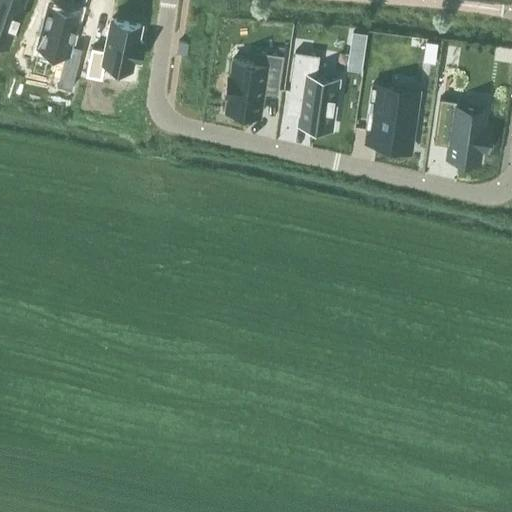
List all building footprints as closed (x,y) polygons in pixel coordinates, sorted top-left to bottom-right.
[(0,0),(0,40),(9,43),(24,0),(0,0)] [(37,53),(33,68),(60,75),(57,84),(72,88),(81,53),(67,50),(78,10),(50,3),(46,18),(42,17),(39,32),(42,33),(37,53)] [(92,46),(86,74),(101,77),(104,65),(117,68),(118,64),(132,67),(134,57),(140,58),(143,41),(138,40),(141,24),(112,18),(106,49),(92,46)] [(353,34),(351,46),(364,48),(366,36),(353,34)] [(435,62),(438,42),(426,40),(423,60),(435,62)] [(228,73),(225,94),(228,94),(226,109),(260,114),(264,90),(277,92),(283,54),(256,50),(254,61),(233,58),(231,73),(228,73)] [(295,51),(290,89),(304,91),(301,114),(299,123),(325,126),(330,127),(331,127),(331,126),(334,106),(338,78),(316,74),(319,54),(295,51)] [(371,85),(365,127),(379,129),(377,139),(390,141),(391,136),(410,139),(409,141),(412,141),(419,91),(416,90),(416,91),(371,85)] [(440,97),(434,141),(449,144),(447,156),(479,161),(481,148),(482,148),(488,149),(491,126),(485,125),(487,111),(456,106),(457,100),(440,97)]
